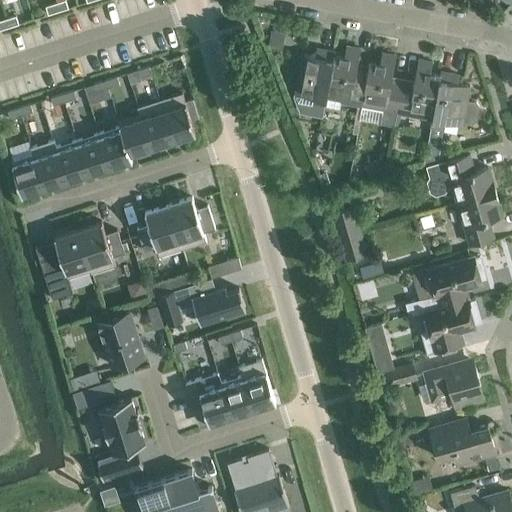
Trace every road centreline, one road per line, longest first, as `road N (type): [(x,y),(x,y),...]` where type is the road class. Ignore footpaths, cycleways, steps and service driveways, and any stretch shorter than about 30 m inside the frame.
road 1 (unclassified): [(314,407),(237,147)]
road 2 (residential): [(314,407),(177,451),(151,370)]
road 3 (residential): [(237,147),(23,213)]
road 4 (residential): [(198,8),(0,70)]
road 5 (residential): [(511,38),(316,0)]
road 6 (unclassified): [(237,147),(198,8)]
